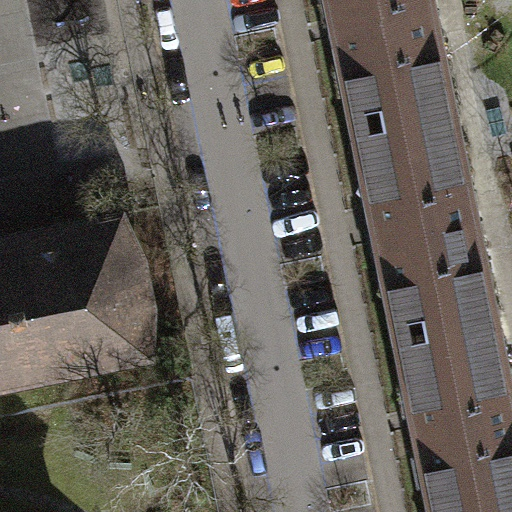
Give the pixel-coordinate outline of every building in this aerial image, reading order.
[(434,0),(334,0),(340,27),(358,117),(454,97),(434,0)] [(497,307),(454,97),(358,117),(366,157),(359,174),(372,185),(379,222),(386,259),(379,274),(392,287),(401,326),(497,307)] [(0,379),(149,349),(147,341),(151,299),(142,257),(123,221),(121,212),(0,236),(0,379)] [(511,492),(511,382),(497,307),(401,326),(419,418),(437,508),(511,492)] [(511,511),(511,492),(437,508),(438,511),(511,511)]
